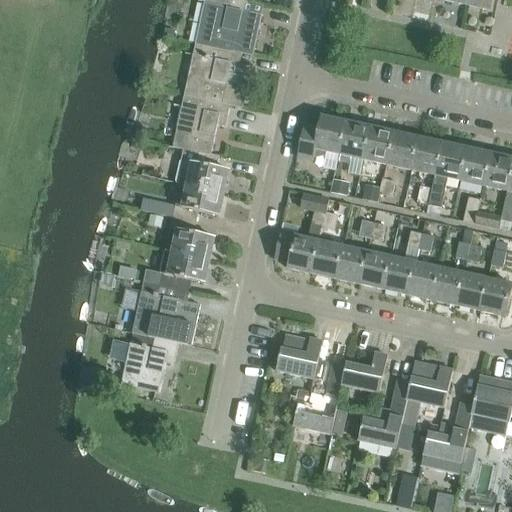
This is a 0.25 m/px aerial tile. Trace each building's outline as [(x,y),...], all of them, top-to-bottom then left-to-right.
[(205,0),(204,5),(196,45),(234,54),(234,53),(242,55),(253,57),(262,16),(251,14),(253,5),(232,0),(205,0)] [(466,0),(465,6),(490,11),(492,0),(466,0)] [(240,65),(242,55),(234,53),(234,54),(196,45),(184,97),(207,102),(207,101),(223,105),(223,104),(231,106),(230,107),(243,110),(252,68),(240,65)] [(226,129),(229,113),(230,107),(231,106),(223,104),(223,105),(207,101),(207,102),(184,97),(182,108),(173,148),(184,151),(187,151),(211,157),(211,156),(218,127),(226,129)] [(318,129),(304,126),(296,158),(312,162),(315,150),(338,155),(346,123),(321,118),(318,129)] [(346,123),(338,155),(362,161),(369,129),(346,123)] [(394,134),(369,129),(362,161),(386,166),(394,134)] [(386,166),(410,171),(418,139),(394,134),(386,166)] [(410,171),(435,177),(442,145),(418,139),(410,171)] [(447,180),(459,182),(466,150),(442,145),(435,177),(432,191),(431,191),(428,206),(441,208),(447,180)] [(459,182),(482,187),(490,155),(466,150),(459,182)] [(184,151),(176,185),(188,187),(224,195),(229,172),(217,169),(219,158),(211,156),(211,157),(187,151),(184,151)] [(511,170),(511,160),(490,155),(482,187),(507,193),(511,170)] [(511,170),(507,193),(508,193),(502,218),(501,218),(500,221),(501,222),(511,224),(511,170)] [(333,178),(330,191),(347,196),(350,183),(333,178)] [(379,204),(381,196),(393,198),(396,183),(383,180),(380,195),(379,195),(377,204),(379,204)] [(177,197),(173,219),(197,224),(199,213),(219,218),(224,195),(188,187),(185,199),(177,197)] [(418,204),(428,206),(431,191),(421,188),(418,204)] [(369,193),(367,202),(377,204),(379,195),(369,193)] [(330,202),(328,201),(305,196),(301,210),(315,213),(308,241),(297,239),(297,237),(279,233),(273,261),(288,264),(286,270),(311,275),(318,243),(319,244),(322,229),(321,229),(325,213),(328,214),(330,202)] [(481,201),(469,199),(464,222),(474,225),(477,212),(478,213),(481,201)] [(500,230),(501,222),(500,221),(501,218),(478,213),(477,212),(474,225),(500,230)] [(338,216),(328,214),(325,213),(321,229),(322,229),(335,232),(338,216)] [(173,219),(171,227),(165,253),(210,262),(215,239),(194,235),(197,224),(173,219)] [(369,240),(373,224),(363,222),(359,238),(369,240)] [(373,224),(369,240),(383,243),(386,227),(373,224)] [(418,251),(421,235),(411,233),(405,263),(390,260),(383,291),(408,297),(415,265),(418,251)] [(421,235),(418,251),(431,254),(435,238),(421,235)] [(506,254),(505,254),(507,245),(497,242),(492,267),(503,270),(506,254)] [(311,275),(335,281),(342,249),(319,244),(318,243),(311,275)] [(466,261),(469,246),(459,244),(456,259),(466,261)] [(469,246),(466,261),(479,264),(483,249),(469,246)] [(335,281),(359,286),(366,254),(342,249),(335,281)] [(205,285),(207,276),(210,262),(165,253),(158,286),(190,293),(192,282),(205,285)] [(366,254),(359,286),(383,291),(390,260),(366,254)] [(415,265),(408,297),(432,302),(439,270),(415,265)] [(432,302),(456,308),(463,276),(439,270),(432,302)] [(456,308),(479,313),(487,281),(463,276),(456,308)] [(511,288),(511,286),(487,281),(479,313),(505,319),(511,288)] [(132,335),(155,340),(155,339),(171,343),(171,342),(179,344),(179,345),(192,347),(201,307),(188,304),(190,293),(158,286),(144,283),(132,335)] [(282,351),(280,350),(274,373),(314,382),(322,345),(308,341),(308,344),(285,338),(282,351)] [(174,366),(179,345),(179,344),(171,342),(171,343),(155,339),(155,340),(152,350),(130,346),(121,387),(159,395),(166,365),(174,366)] [(374,355),(371,370),(346,365),(345,368),(343,378),(344,378),(342,388),(379,396),(388,358),(374,355)] [(387,365),(397,367),(399,359),(389,357),(387,365)] [(414,364),(410,384),(409,384),(407,393),(408,393),(406,401),(407,402),(402,425),(415,428),(421,405),(444,410),(452,373),(414,364)] [(312,394),(309,408),(298,405),(293,428),(332,437),(332,436),(337,412),(342,388),(344,378),(343,378),(345,368),(333,365),(326,397),(312,394)] [(326,368),(317,366),(314,381),(323,383),(326,368)] [(511,385),(479,378),(473,407),(474,407),(472,416),(473,416),(470,429),(506,437),(509,423),(511,423),(511,385)] [(396,451),(402,425),(407,402),(406,401),(408,393),(407,393),(409,384),(398,381),(391,413),(377,409),(373,422),(363,420),(358,443),(396,451)] [(307,406),(309,395),(298,392),(296,403),(307,406)] [(459,476),(467,441),(470,429),(473,416),(472,416),(474,407),(473,407),(460,404),(455,427),(442,423),(439,437),(428,434),(421,467),(459,476)] [(347,414),(337,412),(332,436),(342,438),(347,414)] [(272,464),(258,461),(256,473),(269,476),(272,464)] [(400,499),(414,503),(419,483),(406,480),(400,499)] [(437,511),(449,511),(453,496),(437,492),(432,511),(437,511)]
